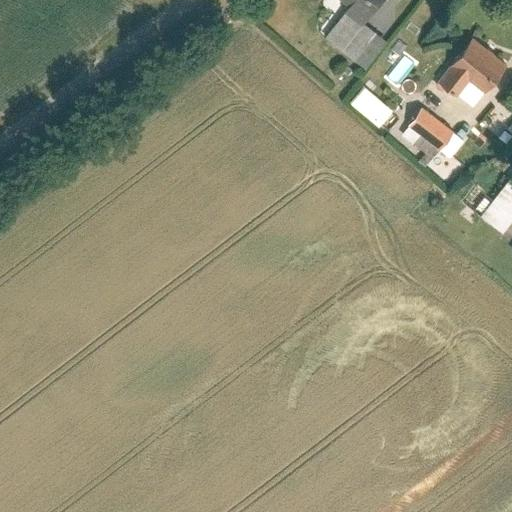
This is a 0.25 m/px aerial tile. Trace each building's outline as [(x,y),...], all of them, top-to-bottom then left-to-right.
[(321,0),(351,23),(330,50),(357,71),(382,39),(360,22),(376,0),(321,0)] [(444,66),(448,69),(436,84),(462,106),(475,91),(481,96),(503,70),(466,39),(444,66)] [(363,80),(372,87),(403,46),(395,40),(363,80)] [(396,83),(409,59),(398,53),(386,78),(396,83)] [(362,89),(349,105),(377,128),(390,112),(362,89)] [(423,108),(405,131),(445,161),(462,138),(423,108)] [(511,177),(494,199),(473,182),(457,202),(481,221),(482,219),(496,231),(511,211),(511,177)]
